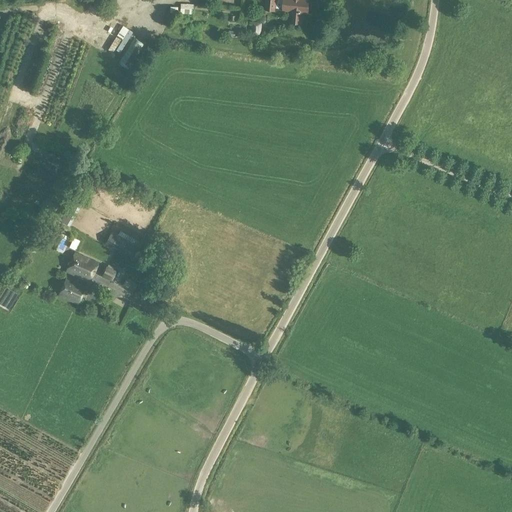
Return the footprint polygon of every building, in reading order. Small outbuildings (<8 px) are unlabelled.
[(266,0),(266,9),(291,11),(290,22),(302,23),(303,12),(308,12),(308,10),(311,11),(312,2),(309,2),(309,0),(266,0)] [(193,5),(180,4),(180,14),(193,15),(193,5)] [(261,36),(262,23),(252,22),(251,35),(256,35),(259,36),(261,36)] [(135,39),(119,64),(131,71),(146,46),(135,39)] [(105,244),(132,259),(139,246),(115,233),(115,232),(112,231),(105,244)] [(66,271),(90,281),(98,263),(75,253),(66,271)] [(108,264),(107,266),(106,265),(101,276),(111,281),(116,270),(115,270),(116,268),(108,264)] [(66,277),(58,295),(78,304),(86,286),(66,277)]
